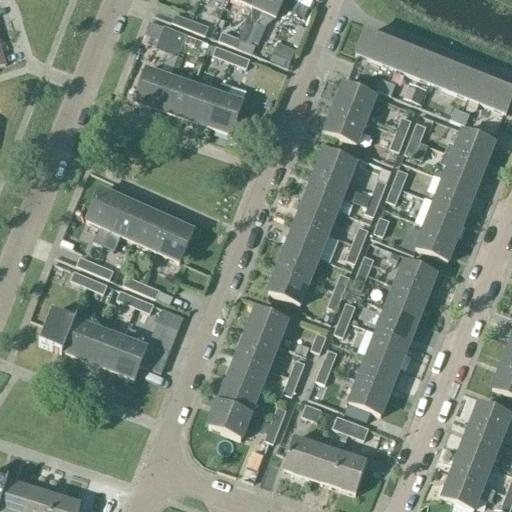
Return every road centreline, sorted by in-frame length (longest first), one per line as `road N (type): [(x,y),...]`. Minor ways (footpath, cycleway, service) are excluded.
road 1 (residential): [(152,476),(332,0)]
road 2 (residential): [(0,296),(116,0)]
road 3 (residential): [(398,511),(511,214)]
